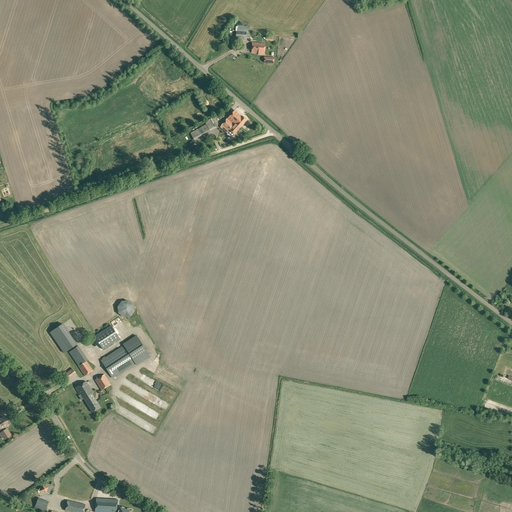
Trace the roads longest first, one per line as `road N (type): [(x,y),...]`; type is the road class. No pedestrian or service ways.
road 1 (unclassified): [(511,323),(357,204),(124,0)]
road 2 (track): [(273,132),(0,226)]
road 3 (tertiary): [(152,511),(87,468),(41,397),(0,360)]
